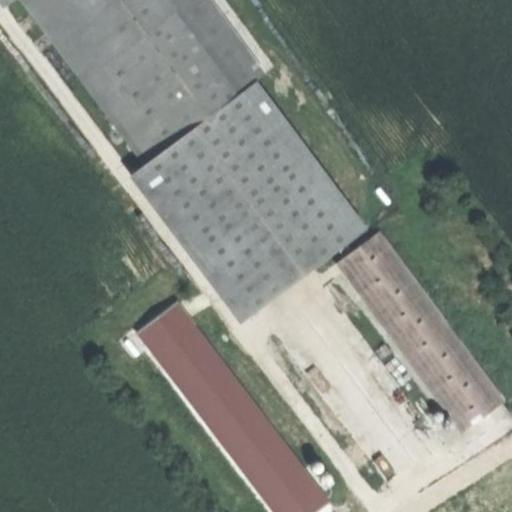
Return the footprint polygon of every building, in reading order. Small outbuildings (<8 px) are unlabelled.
[(21,0),(77,75),(165,10),(157,0),(21,0)] [(260,77),(203,0),(157,0),(165,10),(231,98),(260,77)] [(77,75),(143,164),(231,98),(165,10),(77,75)] [(339,248),(231,98),(143,164),(137,168),(249,316),(339,248)] [(373,237),(334,266),(459,435),(498,406),(373,237)] [(138,333),(277,511),(314,511),(330,500),(177,303),(138,333)]
